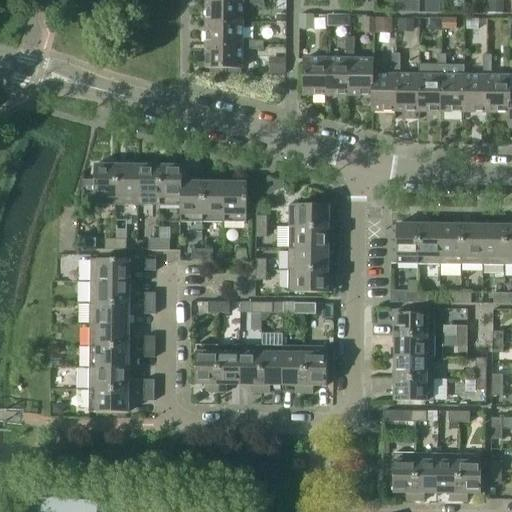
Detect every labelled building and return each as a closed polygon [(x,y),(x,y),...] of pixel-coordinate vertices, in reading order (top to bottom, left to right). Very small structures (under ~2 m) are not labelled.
[(238,0),(205,0),(206,22),(241,23),(241,4),(253,4),(252,0),(241,0),(242,0),(238,0)] [(501,2),(489,2),(489,14),(501,14),(501,2)] [(397,3),(397,12),(407,13),(407,8),(402,3),(397,3)] [(438,13),(439,3),(425,3),(425,13),(438,13)] [(275,23),(285,24),(285,14),(275,14),(275,23)] [(312,27),(312,16),(299,15),(299,27),(312,27)] [(373,19),(364,19),(364,34),(373,34),(373,19)] [(373,20),(373,35),(388,35),(388,20),(373,20)] [(439,20),(439,29),(452,30),(452,21),(439,20)] [(438,33),(438,21),(427,21),(427,33),(438,33)] [(241,42),(241,23),(206,22),(205,45),(241,46),(241,42)] [(499,38),(499,25),(489,25),(489,38),(499,38)] [(241,42),(241,46),(205,45),(205,69),(240,70),(241,50),(252,50),(252,42),(241,42)] [(252,50),(262,50),(262,42),(252,42),(252,50)] [(345,60),(350,60),(349,96),(371,96),(372,96),(372,76),(372,60),(353,60),(353,49),(345,49),(345,60)] [(399,55),(395,55),(390,55),(390,65),(399,65),(399,55)] [(445,55),(440,55),(436,55),(436,66),(418,66),(418,76),(417,111),(441,112),(441,77),(437,76),(437,66),(445,66),(445,55)] [(490,56),(486,55),(482,55),(482,66),(490,66),(490,56)] [(274,58),(274,74),(284,74),(284,58),(274,58)] [(324,95),(324,60),(303,60),(303,95),(324,95)] [(350,60),(345,60),(324,60),(324,95),(349,96),(350,60)] [(399,76),(399,65),(390,65),(390,76),(396,76),(395,111),(417,111),(418,76),(399,76)] [(463,76),(463,66),(445,66),(437,66),(437,76),(441,77),(441,112),(463,112),(463,76)] [(490,77),(490,66),(482,66),(481,76),(486,77),(485,112),(508,112),(508,93),(509,93),(509,77),(490,77)] [(371,111),(395,111),(396,76),(390,76),(372,76),(372,96),(371,96),(371,111)] [(463,112),(485,112),(486,77),(481,76),(463,76),(463,112)] [(116,206),(116,166),(95,166),(94,181),(82,181),(82,206),(116,206)] [(138,206),(138,167),(116,166),(116,206),(138,206)] [(159,206),(160,167),(138,167),(138,206),(159,206)] [(182,183),(182,167),(160,167),(159,206),(180,206),(181,206),(181,183),(182,183)] [(202,222),(203,183),(182,183),(181,183),(181,206),(180,206),(180,222),(202,222)] [(224,223),(224,183),(203,183),(202,222),(224,223)] [(224,183),(224,223),(246,223),(246,183),(224,183)] [(289,228),(328,228),(329,206),(289,205),(289,228)] [(255,227),(266,227),(266,217),(256,217),(255,227)] [(418,265),(418,225),(396,225),(396,265),(418,265)] [(439,266),(440,226),(418,225),(418,265),(439,266)] [(461,266),(461,226),(440,226),(439,266),(461,266)] [(483,266),(483,226),(461,226),(461,266),(483,266)] [(504,266),(505,226),(483,226),(483,266),(504,266)] [(266,238),(266,227),(255,227),(255,238),(266,238)] [(328,250),(328,228),(289,228),(289,249),(328,250)] [(115,251),(115,240),(105,240),(104,251),(115,251)] [(115,251),(126,251),(126,240),(115,240),(115,251)] [(158,251),(159,240),(148,240),(148,251),(158,251)] [(158,251),(169,251),(169,241),(159,240),(158,251)] [(328,271),(328,250),(289,249),(288,271),(328,271)] [(202,261),(202,250),(191,250),(191,261),(202,261)] [(202,261),(212,261),(212,250),(202,250),(202,261)] [(235,261),(246,262),(246,251),(235,251),(235,261)] [(75,257),(61,257),(61,265),(75,265),(75,257)] [(90,282),(130,283),(130,260),(90,260),(90,282)] [(255,270),(266,270),(266,260),(255,260),(255,270)] [(155,272),(156,261),(145,261),(145,272),(155,272)] [(266,281),(266,270),(255,270),(255,281),(266,281)] [(327,294),(328,271),(288,271),(288,294),(327,294)] [(130,304),(130,283),(90,282),(90,304),(130,304)] [(406,304),(417,304),(417,293),(407,293),(406,304)] [(417,304),(428,304),(428,293),(417,293),(417,304)] [(460,304),(461,293),(450,293),(449,304),(460,304)] [(460,304),(471,304),(471,294),(461,293),(460,304)] [(144,304),(155,304),(155,294),(144,294),(144,305),(144,304)] [(504,305),(504,294),(493,294),(493,305),(504,305)] [(218,314),(219,303),(208,303),(208,314),(218,314)] [(219,303),(218,314),(229,314),(229,303),(219,303)] [(262,314),(262,304),(251,303),(251,314),(262,314)] [(129,326),(130,304),(90,304),(90,325),(129,326)] [(155,315),(155,304),(144,304),(144,305),(144,315),(155,315)] [(262,304),(262,314),(272,314),(272,304),(262,304)] [(305,315),(305,304),(294,304),(294,315),(305,315)] [(305,304),(305,315),(315,315),(315,304),(305,304)] [(434,337),(434,315),(395,315),(394,336),(434,337)] [(129,348),(129,326),(90,325),(89,347),(129,348)] [(467,337),(467,327),(456,327),(456,337),(467,337)] [(492,343),(503,343),(503,332),(492,332),(492,343)] [(434,358),(434,337),(394,336),(394,358),(434,358)] [(144,348),(154,348),(154,337),(144,337),(144,348)] [(467,348),(467,337),(456,337),(456,348),(467,348)] [(502,354),(503,343),(492,343),(492,353),(502,354)] [(217,393),(218,346),(195,346),(195,385),(207,385),(208,393),(217,393)] [(239,386),(239,347),(218,346),(217,393),(226,393),(226,385),(239,386)] [(129,369),(129,348),(89,347),(89,369),(129,369)] [(261,393),(261,347),(239,347),(239,386),(251,386),(251,393),(261,393)] [(282,386),(283,347),(261,347),(261,393),(270,393),(270,386),(282,386)] [(304,394),(304,347),(283,347),(282,386),(294,386),(294,394),(304,394)] [(304,347),(304,394),(313,394),(313,387),(326,387),(327,348),(304,347)] [(154,358),(154,348),(144,348),(143,358),(154,358)] [(434,380),(434,358),(394,358),(394,379),(434,380)] [(475,380),(486,381),(486,359),(475,359),(475,380)] [(129,391),(129,369),(89,369),(89,390),(129,391)] [(491,386),(502,386),(502,376),(491,375),(491,386)] [(433,402),(434,380),(394,379),(394,402),(433,402)] [(143,391),(154,391),(154,381),(143,380),(143,391)] [(485,391),(486,381),(475,380),(475,391),(485,391)] [(502,397),(502,386),(491,386),(491,397),(502,397)] [(128,413),(129,391),(89,390),(89,413),(128,413)] [(154,402),(154,391),(143,391),(143,402),(154,402)] [(383,411),(382,422),(416,423),(416,412),(383,411)] [(416,423),(426,423),(426,412),(416,412),(416,423)] [(459,423),(459,412),(448,412),(448,423),(459,423)] [(459,412),(459,423),(469,423),(469,413),(459,412)] [(491,429),(502,429),(502,419),(491,419),(491,429)] [(502,440),(502,429),(491,429),(491,440),(502,440)] [(415,502),(415,455),(393,454),(393,494),(406,494),(405,502),(415,502)] [(437,495),(437,455),(415,455),(415,502),(424,502),(424,494),(437,495)] [(458,503),(459,455),(437,455),(437,495),(448,495),(448,503),(458,503)] [(459,455),(458,503),(468,502),(468,495),(480,495),(481,455),(459,455)] [(490,472),(501,472),(501,462),(490,462),(490,472)] [(501,483),(501,472),(490,472),(490,483),(501,483)] [(41,498),(40,511),(48,511),(49,499),(41,498)] [(49,499),(48,511),(55,511),(57,499),(49,499)] [(57,499),(55,511),(63,511),(64,500),(57,499)] [(64,500),(63,511),(71,511),(72,500),(64,500)] [(72,500),(71,511),(79,511),(80,501),(72,500)] [(80,501),(79,511),(86,511),(88,502),(80,501)] [(88,502),(86,511),(94,511),(96,502),(88,502)]
